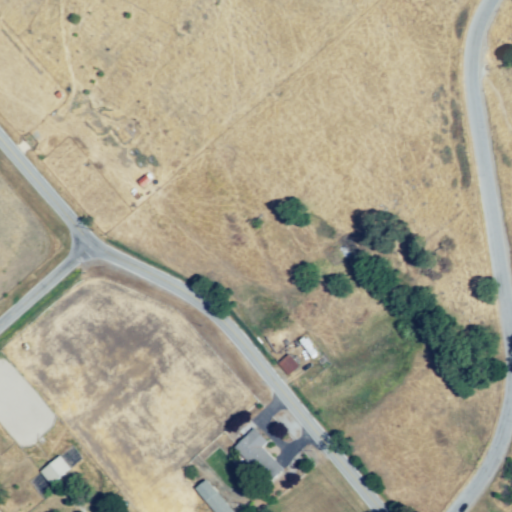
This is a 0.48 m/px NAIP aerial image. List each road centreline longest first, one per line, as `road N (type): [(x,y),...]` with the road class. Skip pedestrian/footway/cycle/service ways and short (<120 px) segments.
road 1 (residential): [(0,142),(87,245),(227,323),(383,511)]
road 2 (residential): [(450,511),(494,447),(511,356),(469,76),(486,0)]
